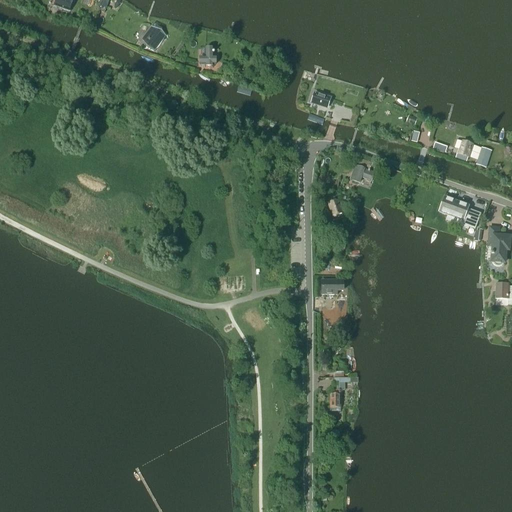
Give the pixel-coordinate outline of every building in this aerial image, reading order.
[(68,0),(56,0),(54,7),(69,13),(73,2),(68,0)] [(98,8),(97,10),(104,13),(105,11),(109,0),(101,0),(98,8)] [(150,29),(142,40),(149,49),(155,51),(165,38),(161,32),(158,35),(150,29)] [(204,57),(199,57),(199,65),(204,65),(204,66),(213,66),(213,65),(215,65),(214,59),(213,59),(213,54),(213,52),(213,50),(204,50),(204,57)] [(221,69),(231,72),(232,66),(222,63),(221,69)] [(327,108),(328,105),(330,99),(314,95),(312,104),(327,108)] [(466,162),(471,146),(463,143),(459,154),(457,154),(455,159),(466,162)] [(445,153),(446,148),(435,144),(433,150),(445,153)] [(486,169),(491,152),(481,148),(475,165),(486,169)] [(370,165),(359,161),(357,166),(368,170),(370,165)] [(371,181),(373,174),(355,167),(350,180),(359,184),(361,178),(371,181)] [(441,198),(436,213),(461,221),(466,207),(452,202),(441,198)] [(341,215),(337,201),(327,204),(330,212),(331,212),(333,217),(341,215)] [(504,264),(505,251),(507,250),(508,248),(509,238),(497,237),(498,230),(490,229),(488,246),(492,247),(491,263),(492,263),(494,266),(497,267),(501,266),(503,264),(504,264)] [(342,292),(343,283),(322,283),(322,295),(336,295),(337,292),(342,292)] [(507,300),(508,285),(495,284),(495,300),(507,300)] [(336,319),(345,319),(344,301),(336,301),(336,319)] [(341,396),(341,391),(336,391),(336,395),(330,395),(330,409),(340,409),(340,396),(341,396)]
